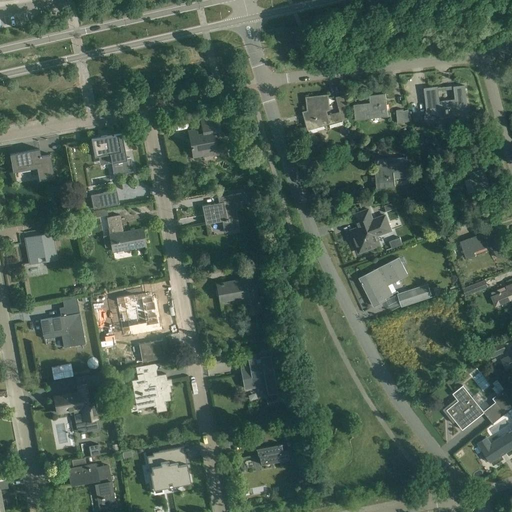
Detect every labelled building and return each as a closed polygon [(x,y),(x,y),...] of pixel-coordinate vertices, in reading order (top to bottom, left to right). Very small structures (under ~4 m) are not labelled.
[(469,120),(465,86),(454,87),(456,99),(439,101),(437,87),(424,88),(427,109),(427,111),(424,120),(429,122),(432,112),(441,115),(441,117),(460,115),(460,121),(469,120)] [(388,116),(385,93),(369,95),(370,103),(353,105),(355,120),(388,116)] [(310,117),(305,118),(309,133),(318,131),(317,127),(329,124),(330,128),(343,124),(342,121),(349,119),(343,95),(336,97),(339,112),(328,115),(327,110),(329,109),(329,105),(328,95),(306,97),(308,112),(310,117)] [(221,135),(217,116),(200,119),(202,129),(189,131),(192,143),(190,143),(193,156),(203,154),(203,151),(216,148),(214,136),(221,135)] [(107,135),(91,138),(94,157),(110,154),(112,162),(115,162),(117,175),(133,172),(130,158),(126,159),(124,148),(122,133),(107,135)] [(41,156),(39,149),(9,154),(13,172),(37,167),(39,180),(44,179),(54,177),(50,154),(41,156)] [(407,163),(407,157),(374,160),(376,177),(377,188),(395,186),(395,178),(409,176),(407,163)] [(254,183),(243,185),(245,193),(249,192),(250,198),(248,200),(249,207),(258,206),(254,183)] [(105,200),(92,202),(93,209),(119,204),(116,190),(103,193),(105,200)] [(233,195),(228,196),(218,198),(219,203),(202,206),(205,224),(215,222),(222,221),(224,231),(239,229),(236,209),(239,209),(241,207),(239,200),(242,200),(241,193),(233,195)] [(373,204),(372,196),(358,198),(360,206),(373,204)] [(393,202),(384,206),(386,211),(395,208),(393,202)] [(373,220),(369,210),(354,215),(358,228),(353,230),(358,244),(356,245),(358,250),(362,252),(380,245),(377,236),(391,231),(386,216),(373,220)] [(111,246),(112,251),(146,245),(143,228),(123,232),(120,215),(107,217),(110,235),(103,236),(105,247),(111,246)] [(68,217),(56,219),(57,226),(70,224),(68,217)] [(497,231),(496,229),(468,238),(460,241),(466,259),(475,256),(474,252),(492,245),(498,258),(509,252),(500,236),(501,235),(499,231),(497,231)] [(57,259),(52,233),(25,238),(30,264),(38,263),(37,257),(44,255),(45,261),(57,259)] [(407,275),(398,258),(360,278),(362,282),(361,283),(362,284),(363,284),(363,285),(374,306),(386,300),(385,298),(392,294),(387,285),(407,275)] [(260,312),(253,272),(240,275),(241,280),(217,284),(220,301),(244,296),(248,314),(260,312)] [(488,287),(486,279),(465,287),(467,295),(488,287)] [(511,283),(498,290),(499,294),(493,296),(496,306),(511,300),(511,299),(511,283)] [(432,296),(428,284),(397,294),(401,307),(414,303),(432,296)] [(152,294),(141,296),(141,298),(135,299),(134,294),(115,297),(116,302),(117,302),(118,310),(119,313),(126,312),(130,334),(139,333),(162,329),(161,321),(160,321),(157,303),(156,300),(153,301),(152,294)] [(77,296),(62,299),(65,315),(40,320),(43,334),(53,332),(54,336),(62,335),(64,347),(85,343),(77,296)] [(162,340),(139,344),(142,362),(165,358),(162,340)] [(507,351),(503,341),(488,349),(492,358),(507,351)] [(249,368),(240,369),(244,388),(254,386),(254,384),(265,382),(267,391),(267,393),(269,399),(277,398),(278,398),(270,356),(248,360),(249,368)] [(511,356),(502,361),(505,368),(511,365),(511,356)] [(154,372),(154,371),(137,374),(137,379),(132,380),(137,408),(156,405),(157,412),(167,410),(165,403),(164,401),(171,400),(169,392),(171,392),(170,386),(172,385),(171,379),(167,380),(166,374),(155,376),(155,372),(154,372)] [(104,372),(93,374),(95,384),(106,383),(104,372)] [(73,393),(54,396),(57,413),(76,409),(82,408),(84,421),(86,432),(99,429),(91,383),(90,383),(77,385),(79,392),(73,393)] [(457,398),(443,409),(448,416),(450,414),(451,415),(453,418),(451,420),(454,423),(456,421),(463,430),(474,421),(480,415),(482,414),(476,406),(478,404),(463,385),(453,394),(457,398)] [(496,402),(483,412),(484,412),(493,424),(508,411),(511,408),(511,403),(511,401),(503,390),(496,395),(496,396),(493,398),(496,402)] [(265,446),(255,448),(256,448),(258,454),(257,455),(259,455),(261,463),(260,464),(277,461),(277,463),(282,462),(281,460),(290,458),(288,449),(283,450),(282,445),(281,445),(280,438),(282,438),(280,430),(263,433),(264,441),(268,440),(269,445),(265,446)] [(511,430),(491,444),(486,438),(478,443),(485,454),(482,455),(486,461),(489,460),(490,462),(501,455),(501,456),(502,456),(501,455),(505,452),(505,453),(506,453),(505,452),(511,447),(511,430)] [(98,444),(89,446),(90,456),(100,454),(98,444)] [(159,454),(147,456),(149,468),(151,468),(152,473),(151,473),(150,473),(152,484),(152,485),(163,482),(164,486),(166,486),(166,485),(180,482),(181,483),(187,482),(186,479),(190,479),(188,467),(184,468),(183,465),(187,464),(186,460),(181,461),(179,448),(184,447),(159,451),(159,454)] [(131,451),(123,452),(124,459),(132,457),(131,451)] [(96,467),(95,463),(68,468),(71,484),(94,480),(98,500),(113,497),(114,500),(108,465),(96,467)] [(0,489),(8,488),(7,480),(0,481),(0,511),(3,511),(1,500),(0,500),(0,489)]
